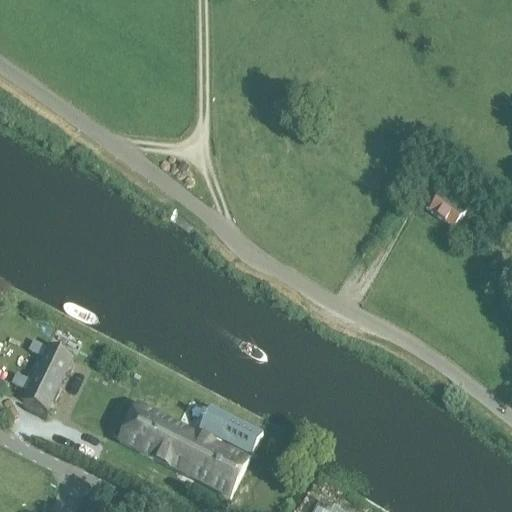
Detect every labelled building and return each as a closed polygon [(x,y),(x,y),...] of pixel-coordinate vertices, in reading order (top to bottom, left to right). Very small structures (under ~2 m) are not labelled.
[(182,165),(178,171),(185,176),(190,170),(182,165)] [(431,211),(430,212),(454,231),(473,207),(454,194),(448,202),(432,189),(421,204),(431,211)] [(48,415),(75,359),(51,347),(24,403),(48,415)] [(83,390),(88,370),(78,368),(73,388),(83,390)] [(137,406),(118,443),(229,499),(249,460),(227,449),(226,451),(214,445),(217,440),(225,444),(250,457),(261,435),(209,408),(198,431),(205,434),(202,439),(137,406)] [(339,511),(320,502),(315,511),(339,511)]
